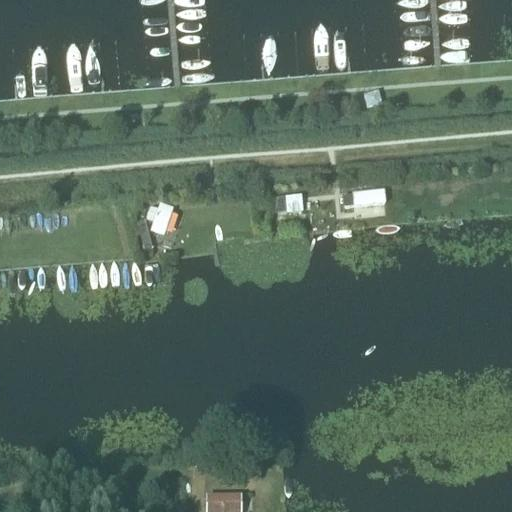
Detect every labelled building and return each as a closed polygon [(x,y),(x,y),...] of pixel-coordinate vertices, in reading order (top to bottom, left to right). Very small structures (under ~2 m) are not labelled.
[(386,193),(344,197),(345,210),(388,205),(386,193)] [(301,204),(276,205),(277,221),(302,220),(301,204)] [(173,211),(159,207),(150,235),(164,240),(173,211)] [(145,224),(137,226),(144,256),(153,253),(153,252),(145,224)] [(205,511),(241,511),(241,498),(205,498),(205,511)]
